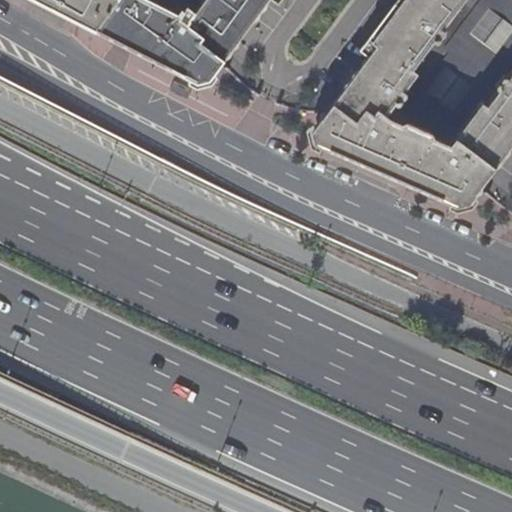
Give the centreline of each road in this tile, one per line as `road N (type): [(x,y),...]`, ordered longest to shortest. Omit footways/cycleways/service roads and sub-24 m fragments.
road 1 (secondary): [(511,272),(404,226),(0,16)]
road 2 (secondary): [(0,102),(376,293),(511,349)]
road 3 (secondary): [(0,54),(243,179),(511,301)]
road 4 (motorway): [(0,305),(451,511)]
road 5 (motorway): [(511,433),(96,245)]
road 6 (motorway): [(0,385),(269,511)]
road 7 (residential): [(0,430),(178,511)]
